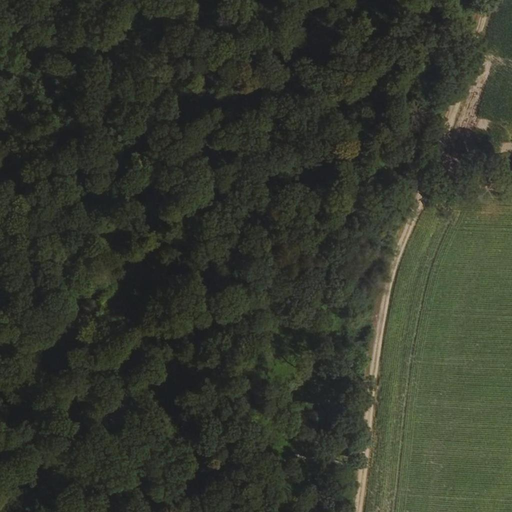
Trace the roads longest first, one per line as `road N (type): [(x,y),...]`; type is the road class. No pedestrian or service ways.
road 1 (track): [(500,0),(386,296),(354,511)]
road 2 (track): [(402,256),(138,166),(141,0)]
